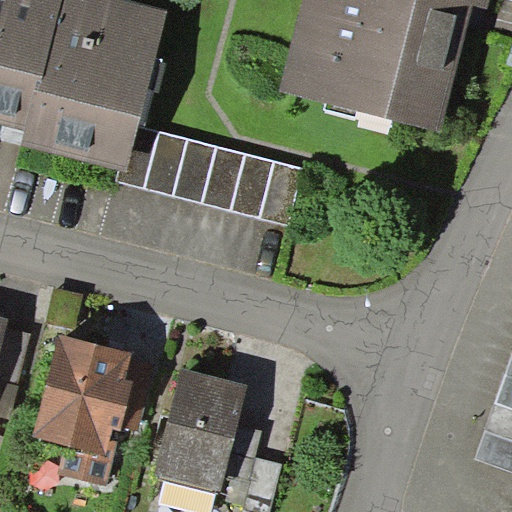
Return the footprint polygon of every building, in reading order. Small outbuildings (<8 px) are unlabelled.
[(0,0),(0,131),(13,134),(10,148),(123,176),(162,22),(74,0),(0,0)] [(486,0),(290,0),(267,100),(427,137),(455,19),(481,25),(486,0)] [(126,184),(291,222),(305,162),(140,124),(126,184)] [(152,366),(44,336),(16,434),(125,464),(152,366)] [(511,353),(475,457),(511,470),(511,353)] [(244,389),(172,375),(152,479),(223,493),(244,389)]
